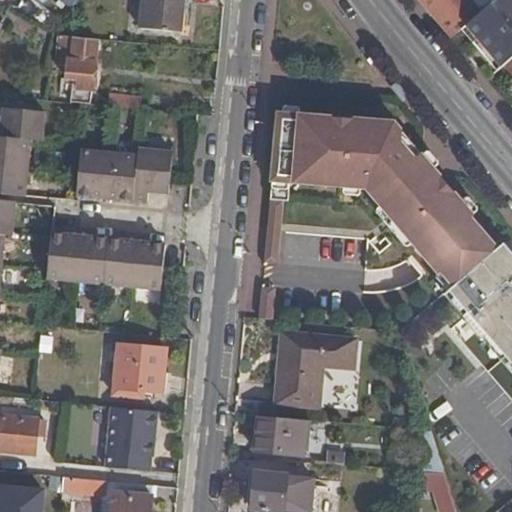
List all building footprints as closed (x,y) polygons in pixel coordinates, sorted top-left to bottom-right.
[(181,8),(186,8),(186,0),(140,0),(138,23),(179,27),(181,8)] [(427,0),(455,32),(483,9),(475,0),(427,0)] [(511,0),(493,0),(483,9),(455,32),(491,75),(506,62),(511,56),(511,0)] [(475,0),(483,9),(493,0),(475,0)] [(65,72),(73,73),(71,95),(85,97),(90,97),(97,33),(61,30),(58,59),(65,60),(65,72)] [(141,90),(108,87),(107,99),(114,100),(140,103),(141,90)] [(3,116),(0,115),(0,131),(32,135),(32,134),(43,135),(46,106),(4,102),(3,116)] [(302,112),(280,110),(274,178),(295,179),(302,112)] [(468,271),(498,246),(472,216),(475,213),(397,120),(302,112),(295,179),(368,186),(440,270),(442,269),(454,283),(468,271)] [(0,160),(28,164),(32,135),(0,131),(0,160)] [(111,147),(81,143),(78,169),(77,189),(107,192),(111,147)] [(139,143),(138,151),(135,194),(149,196),(150,186),(169,188),(172,147),(139,143)] [(138,151),(111,147),(107,192),(135,194),(138,151)] [(28,164),(0,160),(0,189),(25,191),(28,164)] [(0,230),(1,231),(11,231),(14,197),(0,195),(0,230)] [(284,196),(272,195),(264,259),(277,259),(284,196)] [(51,226),(50,234),(49,245),(50,245),(78,248),(80,229),(51,226)] [(108,232),(80,229),(78,248),(106,251),(108,232)] [(136,235),(108,232),(106,251),(135,253),(136,235)] [(164,238),(136,235),(135,253),(163,256),(164,238)] [(511,275),(511,249),(504,241),(498,246),(468,271),(488,295),(511,275)] [(78,248),(50,245),(48,262),(47,273),(76,275),(78,248)] [(106,251),(78,248),(76,275),(104,278),(106,251)] [(135,253),(106,251),(104,278),(133,281),(135,253)] [(163,256),(135,253),(133,281),(160,283),(163,256)] [(450,287),(511,359),(511,275),(488,295),(468,271),(454,283),(450,287)] [(275,280),(263,279),(260,314),(272,315),(275,280)] [(354,363),(357,336),(284,328),(277,399),(319,403),(324,360),(354,363)] [(162,388),(166,346),(120,341),(114,391),(136,393),(137,386),(162,388)] [(113,403),(106,477),(114,478),(150,482),(158,407),(113,403)] [(286,446),(302,446),(305,416),(261,412),(257,448),(286,451),(286,446)] [(34,451),(38,417),(3,413),(0,447),(34,451)] [(429,426),(410,424),(405,468),(423,470),(444,472),(429,426)] [(340,447),(323,445),(321,459),(338,461),(340,447)] [(38,485),(72,488),(103,491),(104,477),(13,468),(12,476),(38,485)] [(287,471),(257,468),(251,511),(282,511),(285,495),(292,496),(293,487),(286,486),(287,471)] [(434,488),(442,511),(451,511),(457,510),(444,472),(423,470),(421,486),(434,488)] [(104,477),(103,491),(101,511),(110,511),(113,489),(114,478),(106,477),(104,477)] [(150,482),(114,478),(113,489),(151,493),(153,482),(150,482)] [(113,489),(110,511),(149,511),(151,493),(113,489)]
